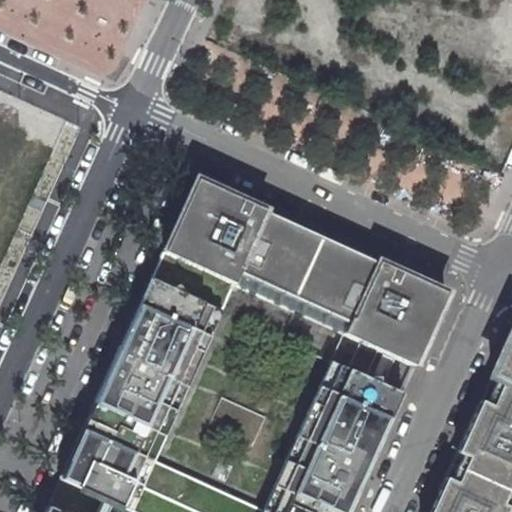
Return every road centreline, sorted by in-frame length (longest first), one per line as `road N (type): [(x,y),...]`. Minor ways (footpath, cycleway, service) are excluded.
road 1 (unclassified): [(135,113),(498,275)]
road 2 (unclassified): [(0,402),(135,113)]
road 3 (unclassified): [(498,275),(388,511)]
road 4 (residential): [(0,53),(135,113)]
road 5 (unclassified): [(135,113),(186,0)]
